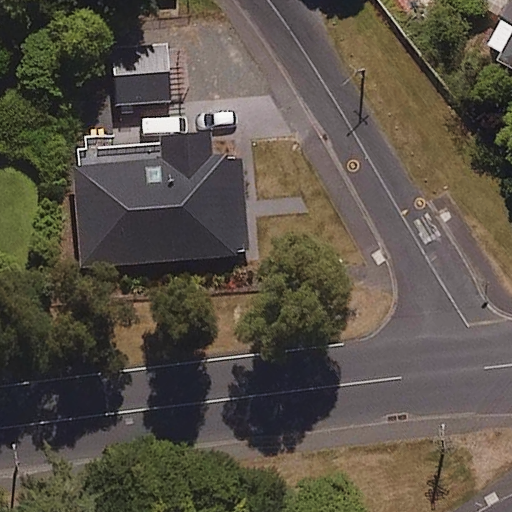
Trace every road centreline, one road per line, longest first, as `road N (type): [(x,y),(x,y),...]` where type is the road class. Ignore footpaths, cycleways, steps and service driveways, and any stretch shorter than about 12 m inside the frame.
road 1 (tertiary): [(487,374),(0,438)]
road 2 (unclassified): [(270,0),(487,374)]
